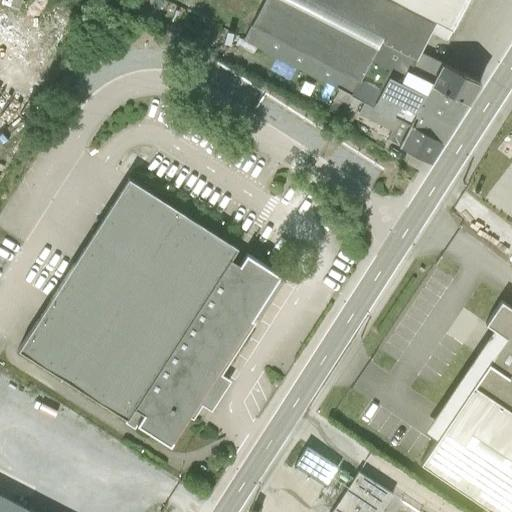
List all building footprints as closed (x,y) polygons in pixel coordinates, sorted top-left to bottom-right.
[(250,24),(358,80),(379,39),(415,58),(419,50),(435,20),(395,0),(262,0),(258,9),(250,24)] [(395,0),(435,20),(419,50),(429,31),(446,39),(466,0),(395,0)] [(242,39),(257,46),(335,87),(337,88),(332,100),(328,109),(351,121),(355,111),(392,130),(387,139),(397,144),(408,125),(391,116),(371,105),(349,94),(358,80),(250,24),(242,39)] [(257,46),(242,39),(238,36),(233,44),(252,53),(257,46)] [(349,94),(371,105),(388,74),(399,80),(405,68),(430,81),(440,62),(419,50),(415,58),(379,39),(358,80),(349,94)] [(440,62),(430,81),(429,83),(467,101),(480,81),(440,62)] [(405,68),(399,80),(425,93),(429,83),(430,81),(405,68)] [(371,105),(391,116),(398,103),(415,111),(409,123),(442,141),(467,101),(429,83),(425,93),(399,80),(388,74),(371,105)] [(391,116),(408,125),(409,123),(415,111),(398,103),(391,116)] [(408,125),(397,144),(429,161),(442,141),(409,123),(408,125)] [(132,407),(229,256),(236,246),(127,176),(17,348),(126,418),(132,407)] [(229,256),(132,407),(142,413),(135,423),(136,424),(169,445),(188,416),(192,419),(201,405),(210,410),(230,380),(221,374),(254,322),(250,319),(279,274),(245,252),(238,262),(229,256)] [(503,337),(482,369),(420,462),(494,511),(511,511),(511,308),(498,299),(482,323),(490,329),(503,337)] [(503,337),(490,329),(472,356),(423,429),(436,438),(482,369),(503,337)] [(132,407),(126,418),(124,422),(134,428),(136,424),(135,423),(142,413),(132,407)] [(296,463),(329,480),(340,458),(307,442),(296,463)] [(377,511),(391,492),(357,470),(329,511),(377,511)] [(37,511),(0,494),(0,511),(37,511)]
